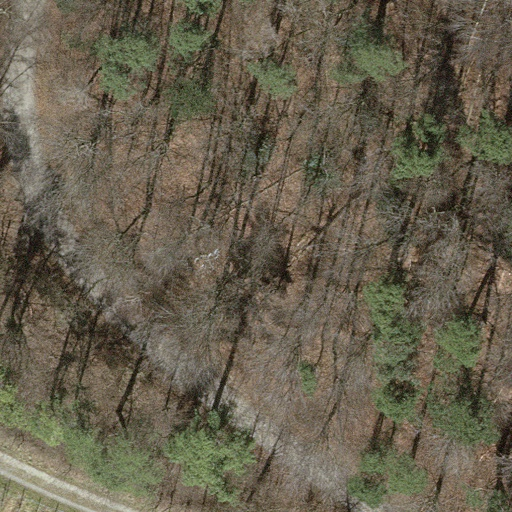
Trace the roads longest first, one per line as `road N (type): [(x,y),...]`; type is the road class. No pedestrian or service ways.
road 1 (track): [(371,511),(102,292),(34,174),(23,40),(38,0)]
road 2 (track): [(0,464),(114,511)]
